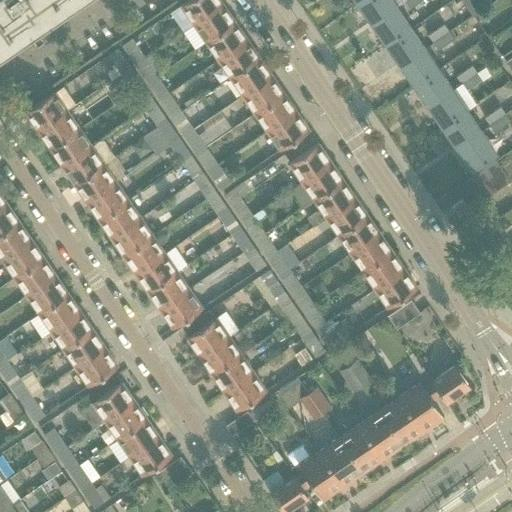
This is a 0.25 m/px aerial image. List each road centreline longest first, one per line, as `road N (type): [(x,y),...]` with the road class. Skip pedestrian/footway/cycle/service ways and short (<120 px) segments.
road 1 (residential): [(0,141),(260,511)]
road 2 (tertiary): [(482,331),(254,0)]
road 3 (secondary): [(511,433),(411,511)]
